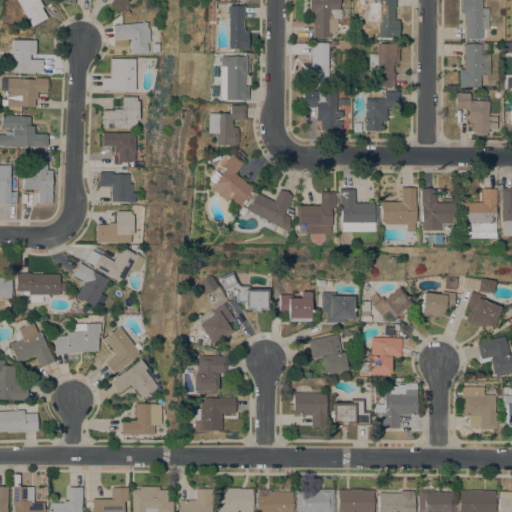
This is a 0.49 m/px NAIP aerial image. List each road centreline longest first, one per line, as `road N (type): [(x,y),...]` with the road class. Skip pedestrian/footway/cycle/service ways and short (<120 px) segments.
road 1 (residential): [(511,458),(0,455)]
road 2 (residential): [(511,156),(284,150)]
road 3 (residential): [(64,224),(77,41)]
road 4 (residential): [(425,155),(425,0)]
road 5 (residential): [(284,150),(275,131),(275,0)]
